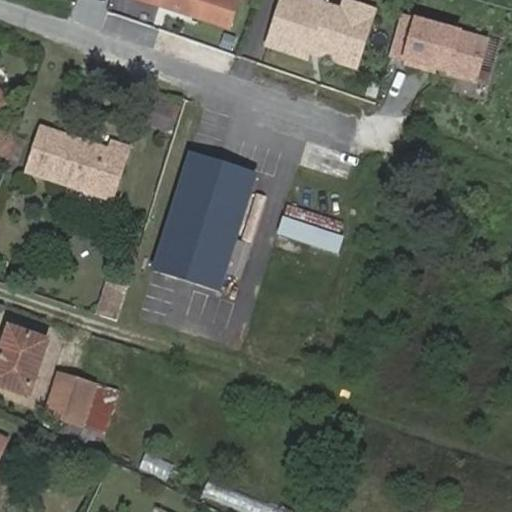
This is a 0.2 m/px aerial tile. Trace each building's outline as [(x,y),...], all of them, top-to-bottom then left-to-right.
[(233,0),(131,0),(224,30),(233,0)] [(303,0),(280,0),(265,46),(303,59),(309,42),(316,45),(318,51),(354,63),(367,26),(343,18),(340,12),(303,0)] [(371,14),(372,9),(344,0),(342,5),(371,14)] [(367,26),(371,14),(342,5),(340,12),(343,18),(367,26)] [(496,42),(398,15),(386,53),(485,81),(496,42)] [(170,112),(149,106),(142,126),(163,133),(170,112)] [(36,131),(23,174),(107,201),(123,151),(107,146),(105,153),(36,131)] [(0,166),(5,169),(6,164),(7,162),(12,147),(15,137),(0,132),(0,166)] [(13,167),(19,150),(12,147),(7,162),(6,164),(13,167)] [(188,162),(151,276),(216,297),(254,183),(188,162)] [(285,206),(277,237),(337,252),(345,221),(285,206)] [(115,321),(126,289),(108,284),(98,315),(115,321)] [(48,341),(8,327),(0,351),(0,388),(28,399),(48,341)] [(84,428),(95,389),(60,376),(47,415),(84,428)] [(116,396),(95,389),(84,428),(104,434),(116,396)] [(137,469),(166,481),(173,464),(144,452),(137,469)]
